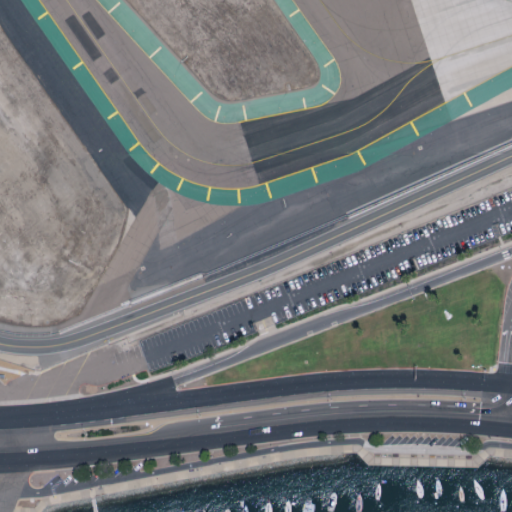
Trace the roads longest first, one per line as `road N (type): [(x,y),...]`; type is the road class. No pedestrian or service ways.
road 1 (primary): [(511,389),(314,387),(11,425)]
road 2 (secondary): [(511,254),(74,419)]
road 3 (primary): [(215,430),(358,414),(508,422)]
road 4 (primary): [(13,456),(215,430)]
